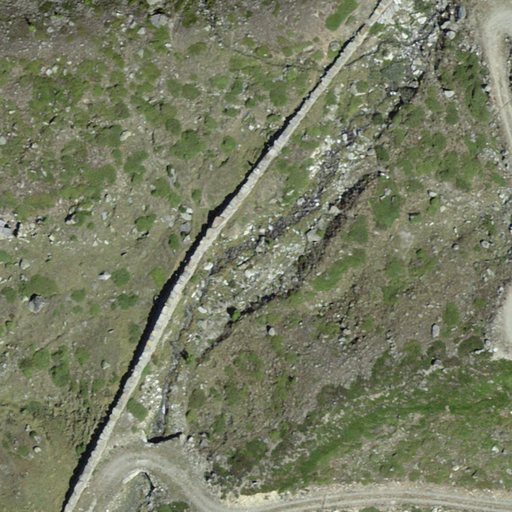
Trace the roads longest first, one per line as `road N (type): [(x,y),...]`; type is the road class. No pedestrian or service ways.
road 1 (track): [(268,511),(387,504),(506,511)]
road 2 (track): [(77,511),(110,470),(143,460),(231,511)]
